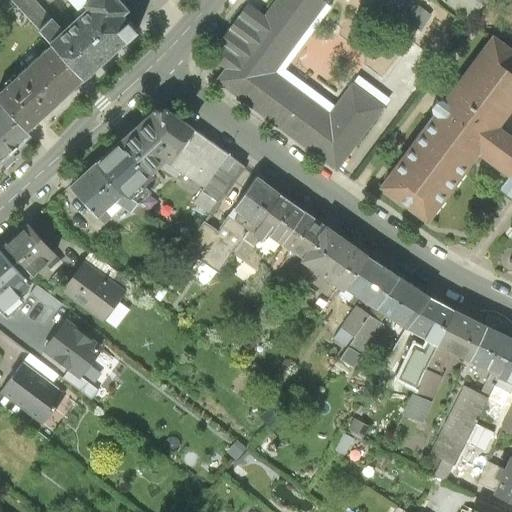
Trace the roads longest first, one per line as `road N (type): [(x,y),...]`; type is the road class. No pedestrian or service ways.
road 1 (residential): [(154,66),(390,242),(511,309)]
road 2 (tertiary): [(0,209),(154,66)]
